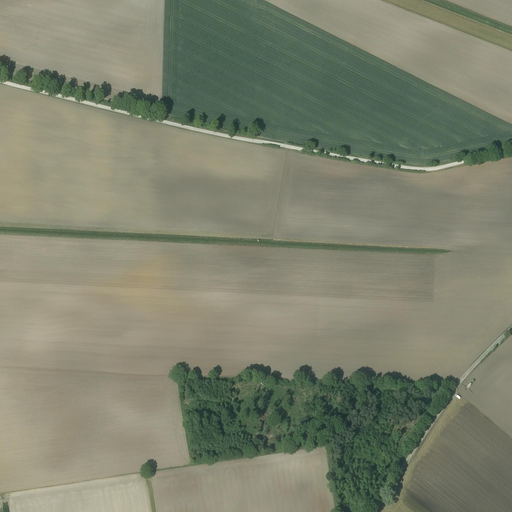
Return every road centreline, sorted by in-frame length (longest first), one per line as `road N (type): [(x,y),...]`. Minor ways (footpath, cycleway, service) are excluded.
road 1 (track): [(0,81),(215,135),(398,167),(431,170),(511,151)]
road 2 (track): [(366,511),(456,387),(511,330)]
